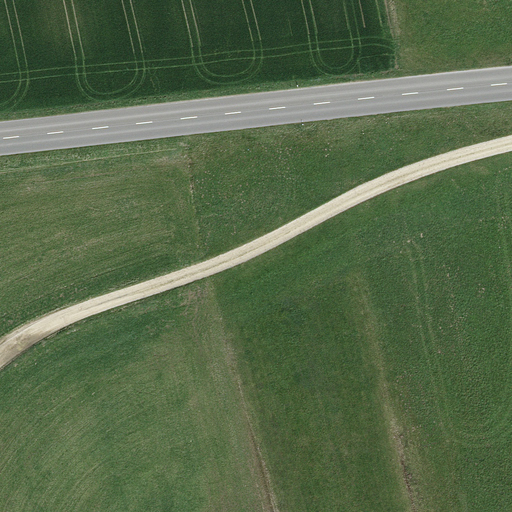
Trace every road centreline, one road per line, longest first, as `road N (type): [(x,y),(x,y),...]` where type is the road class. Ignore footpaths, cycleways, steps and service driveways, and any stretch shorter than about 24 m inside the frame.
road 1 (track): [(511,142),(410,171),(204,268),(45,324),(0,355)]
road 2 (secondary): [(511,83),(0,137)]
